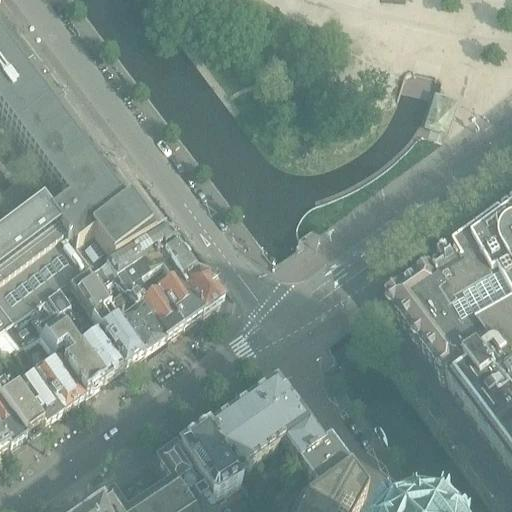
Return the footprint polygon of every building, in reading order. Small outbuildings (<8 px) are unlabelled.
[(153,244),(148,236),(128,210),(122,214),(0,50),(0,125),(56,199),(0,241),(0,316),(11,332),(46,307),(68,291),(90,283),(153,244)] [(446,135),(455,106),(437,100),(428,130),(445,136),(446,135)] [(511,222),(497,234),(454,265),(453,263),(452,264),(451,264),(447,263),(439,268),(439,273),(431,279),(488,362),(497,355),(511,375),(511,222)] [(99,299),(120,286),(158,262),(159,263),(174,253),(157,230),(148,236),(153,244),(90,283),(99,299)] [(220,302),(206,283),(196,280),(195,281),(174,253),(159,263),(158,262),(120,286),(165,346),(182,334),(219,308),(220,305),(220,302)] [(488,362),(431,279),(388,308),(388,311),(439,380),(438,380),(438,383),(442,389),(445,389),(447,391),(488,362)] [(143,362),(99,299),(90,283),(68,291),(94,328),(88,332),(96,341),(98,340),(123,376),(143,362)] [(165,346),(120,286),(99,299),(143,362),(156,353),(165,346)] [(123,376),(98,340),(96,341),(85,350),(78,339),(88,332),(94,328),(68,291),(46,307),(80,354),(78,355),(103,391),(123,376)] [(103,391),(78,355),(80,354),(46,307),(11,332),(0,340),(0,369),(10,362),(19,356),(22,355),(39,343),(51,360),(83,405),(93,397),(103,391)] [(0,316),(0,340),(11,332),(0,316)] [(83,405),(51,360),(34,372),(22,355),(19,356),(10,362),(18,374),(23,371),(32,382),(35,380),(62,420),(83,405)] [(511,375),(497,355),(488,362),(447,391),(449,393),(511,476),(511,375)] [(62,420),(35,380),(32,382),(23,371),(18,374),(10,362),(0,369),(0,375),(7,385),(42,434),(51,428),(62,420)] [(42,434),(7,385),(0,390),(0,408),(26,444),(33,440),(42,434)] [(321,453),(276,391),(274,388),(204,437),(205,437),(234,480),(279,448),(317,498),(347,475),(327,448),(321,453)] [(26,444),(0,408),(0,442),(8,454),(9,456),(18,450),(26,444)] [(234,480),(205,437),(177,457),(178,458),(212,508),(216,509),(223,504),(242,491),(234,480)] [(209,511),(212,508),(178,458),(174,461),(173,459),(169,462),(158,469),(156,471),(155,472),(170,494),(150,507),(152,511),(209,511)] [(358,511),(366,500),(347,475),(317,498),(298,511),(297,511),(358,511)]
